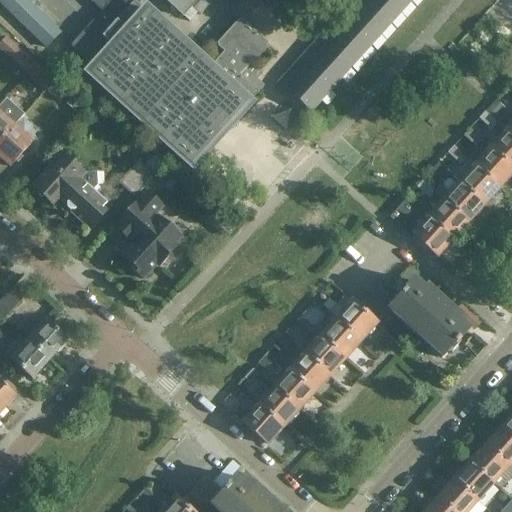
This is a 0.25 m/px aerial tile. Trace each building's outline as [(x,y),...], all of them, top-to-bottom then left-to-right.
[(0,0),(0,5),(46,51),(61,35),(24,0),(0,0)] [(134,4),(133,3),(135,0),(87,0),(102,13),(93,23),(71,47),(72,48),(71,49),(95,71),(91,75),(192,167),(213,143),(206,137),(227,114),(235,120),(269,82),(258,72),(275,52),(241,22),(240,23),(239,21),(216,46),(218,48),(217,48),(224,54),(210,69),(136,2),(134,4)] [(160,0),(180,18),(196,0),(160,0)] [(354,0),(278,85),(311,115),(414,0),(354,0)] [(0,50),(59,104),(68,94),(6,38),(0,44),(0,50)] [(485,113),(478,120),(491,132),(498,125),(485,113)] [(0,116),(0,141),(12,127),(0,116)] [(12,127),(0,141),(0,160),(9,168),(33,141),(26,134),(23,137),(12,127)] [(469,131),(463,137),(475,149),(481,142),(469,131)] [(511,138),(506,133),(491,150),(511,169),(511,138)] [(453,148),(447,155),(460,166),(466,159),(453,148)] [(511,173),(511,169),(491,150),(475,167),(499,188),(511,173)] [(90,232),(112,208),(109,205),(111,203),(105,198),(103,200),(82,181),(86,176),(62,154),(31,188),(53,208),(60,204),(67,209),(67,211),(69,213),(69,214),(90,232)] [(135,200),(156,176),(166,164),(155,154),(144,167),(138,162),(118,185),(135,200)] [(438,165),(432,172),(444,183),(451,176),(438,165)] [(499,188),(475,167),(460,184),(483,205),(499,188)] [(422,182),(416,189),(429,201),(435,194),(422,182)] [(460,184),(445,201),(468,223),(483,205),(460,184)] [(146,195),(115,228),(134,245),(122,258),(131,266),(129,268),(142,280),(156,265),(158,267),(176,247),(174,245),(179,240),(154,216),(161,208),(146,195)] [(429,218),(407,199),(390,218),(400,228),(412,215),(424,225),(429,218)] [(445,201),(429,218),(453,240),(468,223),(445,201)] [(424,225),(413,236),(437,257),(453,240),(429,218),(424,225)] [(400,296),(390,288),(382,280),(375,289),(393,305),(400,296)] [(413,282),(400,296),(393,305),(388,311),(401,322),(404,319),(431,343),(428,346),(441,359),(454,345),(455,346),(468,332),(445,312),(449,308),(438,298),(434,302),(413,282)] [(393,305),(375,289),(366,298),(384,315),(388,311),(393,305)] [(11,291),(0,303),(0,316),(4,320),(21,300),(11,291)] [(384,315),(366,298),(358,308),(376,324),(384,315)] [(352,303),(336,321),(360,342),(376,324),(358,308),(352,303)] [(336,321),(326,332),(321,327),(316,333),(344,359),(360,342),(336,321)] [(45,322),(27,342),(48,361),(66,341),(45,322)] [(344,359),(316,333),(314,335),(319,340),(305,355),(329,376),(344,359)] [(292,344),(283,337),(273,348),(281,356),(292,344)] [(32,380),(48,361),(27,342),(11,361),(32,380)] [(305,355),(290,372),(313,393),(329,376),(305,355)] [(258,376),(253,371),(245,380),(250,385),(258,376)] [(290,372),(274,389),(298,410),(313,393),(290,372)] [(0,382),(0,414),(16,397),(0,382)] [(274,389),(259,406),(282,428),(298,410),(274,389)] [(259,406),(249,418),(239,409),(233,416),(230,420),(240,429),(244,425),(266,445),(282,428),(259,406)] [(511,417),(502,428),(511,437),(511,417)] [(511,463),(511,437),(502,428),(486,446),(509,467),(511,463)] [(509,467),(486,446),(470,464),(493,484),(509,467)] [(493,484),(470,464),(455,481),(477,502),(493,484)] [(224,493),(223,492),(213,483),(206,477),(197,487),(215,503),(224,493)] [(235,479),(223,492),(224,493),(215,503),(211,508),(215,511),(272,511),(268,508),(271,505),(260,495),(257,499),(235,479)] [(467,511),(477,502),(455,481),(439,499),(453,511),(467,511)] [(215,503),(197,487),(189,496),(207,511),(211,508),(215,503)] [(207,511),(189,496),(181,505),(188,511),(207,511)] [(175,499),(163,511),(188,511),(181,505),(175,499)] [(453,511),(439,499),(426,511),(453,511)]
